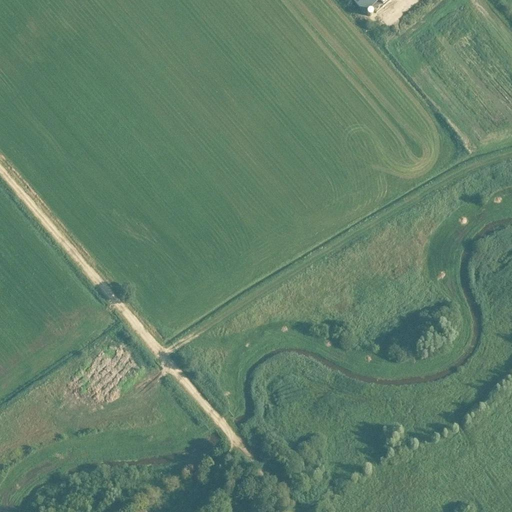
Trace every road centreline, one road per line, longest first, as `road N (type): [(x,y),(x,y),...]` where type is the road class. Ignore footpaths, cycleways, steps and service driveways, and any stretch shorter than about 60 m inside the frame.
road 1 (track): [(0,165),(163,352)]
road 2 (track): [(163,352),(298,511)]
